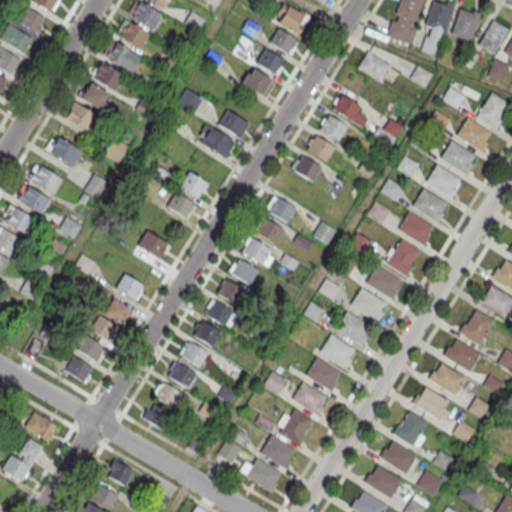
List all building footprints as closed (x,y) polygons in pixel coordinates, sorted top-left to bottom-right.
[(55,0),(50,9),(34,0),(55,0)] [(150,0),(164,8),(168,0),(150,0)] [(422,0),(415,22),(412,21),(409,29),(413,31),(408,45),(386,37),(391,21),(396,22),(398,16),(395,15),(400,0),(422,0)] [(272,21),(297,35),(308,17),(283,2),(272,21)] [(454,5),(444,33),(442,32),(439,41),(442,42),(437,57),(420,51),(425,37),(428,37),(431,28),(424,26),(432,2),(440,4),(441,3),(446,5),(447,2),(454,5)] [(152,29),(161,15),(142,3),(133,18),(152,29)] [(21,4),(12,19),(36,33),(45,19),(21,4)] [(480,14),(470,42),(450,35),(459,10),(472,14),(473,11),(480,14)] [(492,55),(507,30),(492,20),(477,45),(492,55)] [(140,49),(149,35),(129,23),(120,38),(140,49)] [(8,25),(0,38),(0,40),(23,54),(32,39),(8,25)] [(278,28),(269,43),(287,55),(297,40),(278,28)] [(511,59),(511,39),(503,54),(511,59)] [(132,73),(141,59),(121,47),(112,62),(132,73)] [(0,48),(0,68),(11,75),(20,60),(0,48)] [(265,49),(256,64),(274,75),(284,61),(265,49)] [(478,56),(470,68),(460,62),(467,50),(478,56)] [(204,60),(215,67),(221,58),(209,51),(204,60)] [(390,67),(367,52),(357,68),(380,83),(390,67)] [(508,65),(502,82),(486,76),(493,59),(508,65)] [(115,91),(124,77),(104,65),(95,80),(115,91)] [(432,74),(417,65),(409,79),(424,88),(432,74)] [(253,70),(249,76),(247,74),(241,84),(261,96),(271,81),(253,70)] [(110,95),(88,83),(79,100),(102,112),(110,95)] [(464,96),(449,87),(441,100),(456,109),(464,96)] [(202,98),(183,88),(175,104),(193,114),(202,98)] [(476,117),(491,93),(508,104),(499,119),(501,121),(495,130),(476,117)] [(341,95),(332,110),(361,128),(366,119),(356,112),(360,107),(341,95)] [(86,130),(96,116),(76,104),(67,119),(86,130)] [(226,110),(217,125),(239,139),(248,124),(226,110)] [(435,110),(450,120),(442,133),(427,123),(435,110)] [(347,127),(338,142),(319,131),(328,116),(347,127)] [(455,136),(467,118),(490,133),(485,142),(487,144),(482,153),(455,136)] [(389,147),(401,127),(389,119),(382,130),(377,127),(372,137),(389,147)] [(197,144),(230,155),(236,138),(203,127),(197,144)] [(417,132),(431,141),(424,154),(409,145),(417,132)] [(334,148),(325,162),(306,151),(315,136),(334,148)] [(72,167),(81,152),(61,140),(52,155),(72,167)] [(125,147),(111,140),(103,153),(117,161),(125,147)] [(439,159),(450,141),(474,156),(469,165),(471,167),(465,175),(439,159)] [(321,167),(312,182),(293,171),(302,156),(321,167)] [(404,156),(417,165),(410,178),(396,169),(404,156)] [(53,195),(62,180),(35,164),(28,176),(30,178),(29,181),(53,195)] [(425,182),(436,164),(460,179),(454,188),(457,190),(451,199),(425,182)] [(188,172),(179,187),(198,198),(207,184),(188,172)] [(83,190),(96,199),(106,182),(93,174),(83,190)] [(387,179),(401,187),(393,200),(379,192),(387,179)] [(40,215),(49,200),(30,188),(21,203),(40,215)] [(411,207),(422,189),(446,204),(441,213),(443,214),(437,223),(411,207)] [(175,192),(167,207),(185,219),(194,204),(175,192)] [(295,209),(287,224),(268,212),(277,198),(295,209)] [(374,202),(389,211),(381,225),(366,215),(374,202)] [(24,234),(33,220),(14,208),(5,223),(24,234)] [(397,230),(408,212),(432,227),(426,236),(429,238),(423,247),(397,230)] [(282,229),(274,244),(255,233),(264,218),(282,229)] [(60,229),(70,238),(78,228),(68,219),(60,229)] [(335,230),(321,222),(312,236),(327,245),(335,230)] [(0,248),(12,255),(22,241),(2,229),(0,232),(0,248)] [(146,231),(137,246),(158,259),(162,252),(165,254),(170,246),(146,231)] [(297,234),(312,243),(306,251),(292,243),(297,234)] [(370,242),(356,234),(349,246),(362,254),(370,242)] [(270,250),(267,254),(273,258),(267,268),(261,264),(261,265),(242,254),(251,239),(270,250)] [(386,264),(406,277),(411,268),(409,267),(418,251),(401,240),(386,264)] [(81,254),(95,262),(87,274),(73,266),(81,254)] [(298,262),(284,254),(279,262),(292,271),(298,262)] [(0,273),(9,261),(0,255),(0,273)] [(355,264),(341,256),(333,268),(346,277),(355,264)] [(52,268),(37,259),(30,272),(45,281),(52,268)] [(230,274),(249,286),(258,271),(238,259),(235,265),(232,263),(227,271),(230,273),(230,274)] [(504,261),(511,266),(511,290),(491,277),(496,268),(499,269),(504,261)] [(365,283),(391,300),(396,292),(394,290),(399,281),(375,266),(365,283)] [(124,274),(143,286),(134,301),(115,289),(124,274)] [(339,288),(326,279),(318,292),(331,300),(339,288)] [(32,300),(39,287),(26,280),(19,292),(32,300)] [(245,291),(236,306),(217,295),(226,280),(245,291)] [(490,286),(511,299),(511,305),(503,319),(477,303),(483,293),(485,295),(490,286)] [(350,306),(376,322),(381,314),(379,312),(384,303),(360,288),(350,306)] [(130,309),(111,296),(100,312),(119,325),(130,309)] [(233,312),(224,327),(205,316),(214,301),(233,312)] [(324,310),(310,302),(302,314),(316,322),(324,310)] [(475,311),(493,322),(478,346),(458,334),(463,325),(465,327),(475,311)] [(335,329),(361,346),(366,337),(364,336),(369,327),(346,312),(335,329)] [(90,333),(112,339),(116,322),(94,316),(90,333)] [(220,333),(211,347),(192,336),(201,322),(220,333)] [(105,348),(82,332),(73,346),(96,361),(105,348)] [(319,352),(345,369),(351,360),(348,359),(354,349),(330,335),(319,352)] [(42,345),(33,340),(27,349),(35,355),(42,345)] [(456,340),(479,355),(468,372),(442,356),(447,348),(450,349),(456,340)] [(207,353),(198,368),(179,357),(188,342),(207,353)] [(497,363),(510,372),(511,368),(511,353),(505,349),(497,363)] [(85,382),(93,368),(72,355),(63,369),(85,382)] [(305,375),(331,392),(336,383),(334,382),(339,373),(315,358),(305,375)] [(195,374),(186,389),(167,378),(176,363),(195,374)] [(440,364),(464,379),(453,396),(427,380),(432,372),(435,373),(440,364)] [(271,371),(285,380),(275,395),(261,386),(271,371)] [(482,386),(494,394),(501,383),(488,375),(482,386)] [(291,400),(317,416),(322,408),(320,406),(325,397),(302,382),(291,400)] [(182,395),(164,383),(155,398),(173,410),(182,395)] [(216,394),(222,385),(233,393),(228,401),(216,394)] [(424,388),(447,402),(443,409),(449,413),(443,422),(437,418),(436,420),(413,406),(414,405),(411,403),(417,395),(419,397),(424,388)] [(467,411),(480,419),(489,406),(475,397),(467,411)] [(141,417),(158,427),(167,413),(151,402),(141,417)] [(293,409),(311,421),(302,436),(304,437),(298,446),(278,433),(281,429),(276,425),(283,413),(288,417),(293,409)] [(47,440),(56,424),(33,412),(25,428),(47,440)] [(426,423),(408,412),(399,428),(397,426),(392,434),(412,447),(413,445),(417,448),(424,438),(419,435),(426,423)] [(254,421),(259,413),(274,422),(268,430),(254,421)] [(459,421),(473,430),(465,443),(451,434),(459,421)] [(228,435),(233,426),(245,433),(240,442),(228,435)] [(186,445),(194,433),(204,439),(196,451),(186,445)] [(259,453),(270,436),(294,451),(288,460),(291,462),(286,470),(259,453)] [(42,447),(28,438),(16,457),(10,453),(1,469),(21,481),(42,447)] [(225,439),(240,448),(230,463),(216,455),(225,439)] [(415,456),(392,441),(386,451),(384,449),(378,457),(404,474),(415,456)] [(431,463),(445,472),(452,460),(438,451),(431,463)] [(255,459),(279,474),(274,483),(276,485),(270,494),(244,477),(245,476),(238,471),(244,462),(251,466),(255,459)] [(114,460),(133,471),(124,487),(108,477),(111,471),(108,469),(114,460)] [(400,481),(376,466),(371,476),(369,474),(363,483),(389,499),(400,481)] [(415,487),(431,497),(441,481),(424,471),(415,487)] [(469,504),(476,493),(459,483),(456,487),(459,490),(456,496),(469,504)] [(145,506),(166,509),(168,486),(148,484),(145,506)] [(99,485),(117,497),(108,511),(90,501),(99,485)] [(382,511),(386,507),(363,492),(357,501),(355,500),(349,508),(355,511),(382,511)] [(402,511),(422,511),(428,503),(415,495),(412,499),(410,498),(402,511)] [(511,511),(511,498),(506,495),(494,511),(511,511)] [(81,511),(87,503),(102,511),(81,511)]
